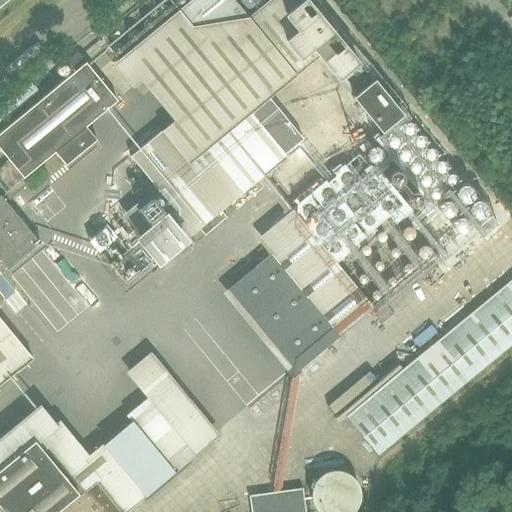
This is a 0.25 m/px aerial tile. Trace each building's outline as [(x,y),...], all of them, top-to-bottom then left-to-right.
[(218,45),(247,21),(229,0),(199,0),(188,9),(218,45)] [(361,59),(357,62),(305,0),(286,16),(299,32),(285,43),(299,61),(314,49),(319,56),(337,78),(342,74),(358,93),(353,97),(381,131),(401,114),(374,81),(377,79),(361,59)] [(113,44),(122,55),(145,37),(137,25),(113,44)] [(117,100),(86,62),(0,132),(0,149),(9,160),(24,178),(55,152),(65,165),(97,140),(86,126),(117,100)] [(269,97),(268,97),(222,135),(214,126),(193,143),(236,194),(303,138),(269,97)] [(494,211),(410,109),(356,154),(439,255),(494,211)] [(24,178),(9,160),(0,167),(0,179),(8,189),(9,190),(24,178)] [(5,190),(0,183),(0,259),(7,269),(40,242),(6,201),(28,183),(24,178),(9,190),(8,189),(1,195),(0,195),(5,190)] [(138,238),(140,240),(110,265),(127,285),(157,260),(157,261),(184,239),(183,238),(191,231),(173,209),(138,238)] [(374,308),(292,209),(257,239),(270,254),(222,293),(291,376),(374,308)] [(123,247),(117,239),(100,252),(107,261),(123,247)] [(378,456),(511,344),(511,281),(347,419),(378,456)] [(381,323),(393,314),(386,306),(375,315),(381,323)] [(0,385),(32,358),(0,319),(0,385)] [(98,461),(133,510),(227,441),(161,351),(134,370),(159,404),(91,454),(52,401),(32,415),(60,453),(56,455),(74,479),(98,461)] [(0,507),(4,511),(55,511),(78,494),(34,440),(0,468),(0,507)] [(251,511),(305,511),(302,489),(250,496),(251,511)]
